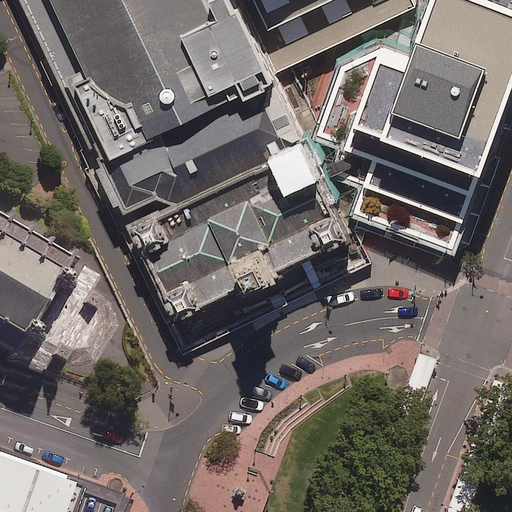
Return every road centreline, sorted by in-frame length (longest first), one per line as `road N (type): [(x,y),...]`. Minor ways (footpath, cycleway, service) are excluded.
road 1 (secondary): [(177,469),(228,387),(301,335),(389,315),(479,329)]
road 2 (secondary): [(413,511),(479,329)]
road 3 (secondary): [(0,407),(177,469)]
